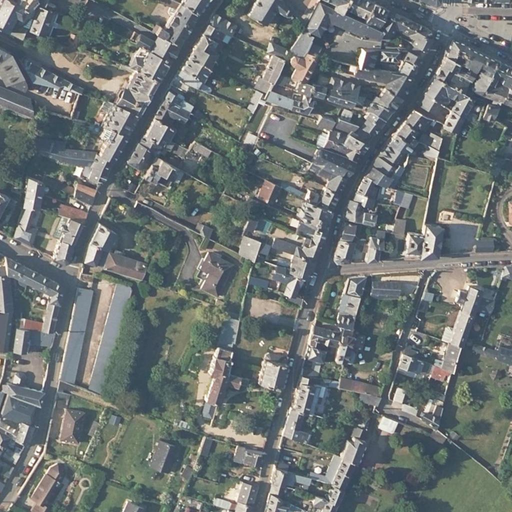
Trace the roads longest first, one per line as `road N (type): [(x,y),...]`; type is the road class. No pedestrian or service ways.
road 1 (residential): [(213,0),(119,156),(70,282)]
road 2 (tertiary): [(318,273),(343,195),(415,89),(446,23)]
road 3 (tertiary): [(255,511),(318,273)]
road 4 (residential): [(0,506),(38,446),(70,282)]
road 5 (tertiary): [(318,273),(511,259)]
